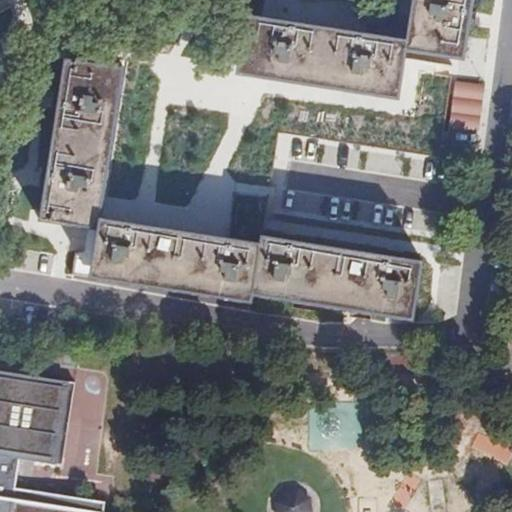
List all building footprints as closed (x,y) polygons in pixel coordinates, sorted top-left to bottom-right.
[(412,0),(405,50),(464,59),(472,0),(412,0)] [(397,99),(405,50),(230,23),(223,73),(397,99)] [(122,71),(64,62),(41,219),(98,228),(92,277),(253,303),(254,295),(413,319),(421,263),(261,237),(259,245),(101,221),(122,71)] [(478,113),(481,83),(450,80),(447,110),(478,113)] [(0,511),(96,511),(97,510),(10,494),(15,461),(51,467),(65,386),(0,375),(0,511)] [(298,489),(280,511),(310,511),(317,504),(298,489)]
